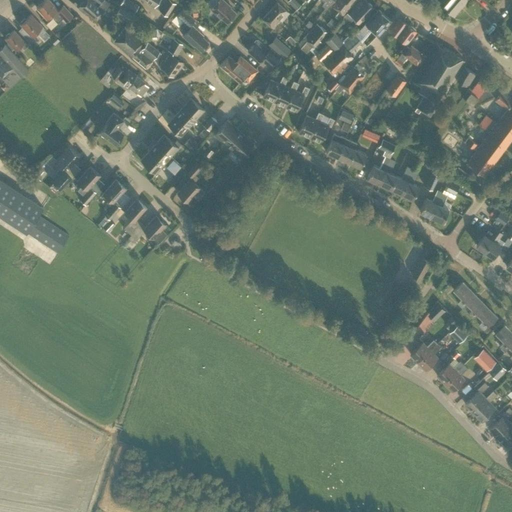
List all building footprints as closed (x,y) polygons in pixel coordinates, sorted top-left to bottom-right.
[(52,17),(57,23),(63,18),(66,21),(72,15),(63,5),(58,9),(49,0),(44,0),(36,7),(48,21),(52,17)] [(109,3),(105,0),(84,0),(78,7),(86,14),(87,12),(96,19),(109,3)] [(122,0),(120,4),(133,12),(137,5),(128,0),(122,0)] [(171,0),(144,0),(168,15),(176,3),(171,0)] [(226,22),(235,12),(230,7),(230,6),(223,0),(217,0),(210,8),(220,17),(221,17),(226,22)] [(286,0),(286,1),(296,9),(301,4),(295,0),(286,0)] [(349,5),(343,0),(337,0),(333,6),(339,11),(335,16),(338,18),(342,13),(344,15),(351,6),(349,5)] [(365,0),(361,0),(355,7),(365,16),(373,7),(365,0)] [(445,0),(441,5),(453,15),(466,0),(445,0)] [(277,2),(270,10),(281,20),(281,21),(289,13),(277,2)] [(116,13),(136,26),(141,18),(120,6),(116,13)] [(365,16),(355,7),(348,14),(347,12),(343,16),(350,22),(353,18),(358,24),(365,16)] [(182,8),(176,15),(182,21),(188,26),(191,24),(195,20),(182,8)] [(365,23),(378,35),(391,20),(378,9),(365,23)] [(273,29),(281,20),(270,10),(262,19),(273,29)] [(44,29),(45,29),(40,23),(39,24),(30,14),(25,19),(25,18),(20,22),(21,23),(20,24),(23,26),(19,30),(31,43),(35,39),(32,36),(37,31),(44,39),(49,35),(44,29)] [(332,28),(337,22),(331,17),(326,24),(332,28)] [(415,28),(411,25),(409,26),(400,19),(390,32),(393,34),(393,35),(406,44),(416,31),(415,31),(415,28)] [(309,28),(313,23),(308,20),(304,24),(309,28)] [(188,26),(182,21),(179,25),(186,31),(182,35),(194,45),(195,45),(201,50),(208,42),(202,36),(203,35),(191,24),(188,26)] [(327,31),(320,25),(317,23),(297,44),(301,47),(306,52),(312,45),(316,49),(321,42),(319,40),(327,31)] [(114,41),(132,57),(140,47),(145,41),(126,26),(114,41)] [(157,28),(153,34),(156,36),(160,35),(163,32),(157,28)] [(362,41),(368,35),(367,34),(361,28),(355,33),(362,41)] [(10,33),(8,33),(6,35),(6,37),(5,38),(15,50),(21,45),(24,49),(28,45),(14,30),(10,33)] [(326,40),(333,49),(342,41),(335,32),(326,40)] [(352,49),(362,41),(355,33),(346,41),(352,49)] [(55,44),(59,40),(54,35),(50,39),(55,44)] [(285,39),(292,45),(296,41),(289,35),(285,39)] [(267,43),(283,57),(290,49),(274,36),(267,43)] [(166,49),(175,55),(182,45),(173,39),(166,49)] [(421,45),(426,49),(430,43),(425,39),(421,45)] [(258,40),(248,50),(261,63),(266,57),(274,64),(280,57),(270,49),(269,50),(258,40)] [(141,48),(140,47),(132,57),(145,68),(154,59),(159,52),(147,42),(141,48)] [(0,75),(10,86),(29,69),(5,43),(0,47),(0,75)] [(413,81),(422,87),(418,92),(424,95),(417,107),(415,110),(418,113),(420,109),(430,115),(443,92),(445,93),(464,60),(435,43),(413,81)] [(348,64),(347,63),(352,57),(342,46),(332,55),(331,54),(334,51),(326,44),(315,54),(332,73),(337,69),(340,72),(348,64)] [(407,57),(411,60),(418,50),(411,45),(409,47),(407,46),(398,57),(403,62),(407,57)] [(426,56),(418,50),(411,60),(419,66),(426,56)] [(179,60),(180,59),(170,53),(165,61),(163,60),(160,65),(162,66),(161,68),(174,77),(184,63),(179,60)] [(235,61),(229,56),(220,65),(228,72),(239,82),(243,78),(248,81),(257,70),(240,55),(235,61)] [(400,66),(403,62),(397,57),(394,61),(400,66)] [(34,63),(30,59),(25,64),(29,68),(34,63)] [(345,75),(346,76),(356,85),(364,75),(358,70),(361,67),(357,63),(354,66),(345,75)] [(118,78),(128,86),(136,75),(128,68),(125,72),(118,67),(111,75),(116,79),(118,78)] [(457,81),(468,87),(476,74),(465,67),(457,81)] [(108,86),(114,80),(107,74),(101,80),(108,86)] [(145,82),(136,75),(128,86),(141,96),(148,87),(144,83),(145,82)] [(386,89),(395,95),(406,81),(397,75),(386,89)] [(262,96),(274,101),(282,84),(284,85),(287,78),(282,76),(279,83),(270,79),(262,96)] [(349,93),(356,85),(346,76),(339,83),(338,83),(334,79),(327,87),(331,90),(333,92),(335,89),(338,91),(342,86),(349,93)] [(250,81),(256,87),(260,82),(254,77),(250,81)] [(284,85),(282,84),(274,101),(285,106),(293,89),(295,90),(298,83),(293,81),(290,88),(284,85)] [(0,85),(4,90),(8,86),(4,82),(0,85)] [(295,90),(293,89),(285,106),(296,111),(304,94),(306,95),(309,88),(304,86),(301,93),(295,90)] [(465,100),(472,106),(478,98),(470,92),(465,100)] [(490,132),(479,146),(477,144),(473,148),(476,150),(467,163),(484,175),(511,137),(511,100),(501,92),(495,100),(507,109),(497,123),(494,120),(487,130),(490,132)] [(109,98),(117,105),(121,100),(113,93),(109,98)] [(191,98),(183,107),(196,118),(204,110),(191,98)] [(183,107),(175,115),(188,127),(196,118),(183,107)] [(350,123),(353,115),(342,110),(338,118),(350,123)] [(107,122),(100,132),(101,133),(101,135),(103,136),(105,136),(115,144),(123,133),(117,129),(124,120),(113,112),(106,122),(107,122)] [(298,132),(310,137),(318,120),(320,121),(323,114),(318,112),(315,119),(306,115),(298,132)] [(188,127),(175,115),(167,124),(181,136),(188,127)] [(369,124),(373,119),(367,115),(363,120),(369,124)] [(203,125),(209,130),(215,122),(210,117),(203,125)] [(326,124),(320,121),(318,120),(310,137),(321,142),(328,125),(331,126),(334,119),(329,117),(326,124)] [(214,134),(223,142),(236,127),(227,120),(214,134)] [(223,142),(231,150),(244,135),(236,127),(223,142)] [(202,137),(207,132),(203,128),(198,134),(202,137)] [(373,132),(364,128),(361,135),(370,139),(373,132)] [(337,156),(345,137),(340,135),(340,136),(334,133),(326,151),(337,156)] [(164,134),(156,143),(171,156),(178,147),(175,144),(164,134)] [(244,135),(231,150),(240,157),(253,143),(244,135)] [(183,143),(191,149),(197,143),(189,137),(183,143)] [(345,137),(337,156),(349,161),(354,148),(357,142),(345,137)] [(477,144),(467,137),(464,141),(473,148),(477,144)] [(382,138),(378,147),(391,154),(395,145),(382,138)] [(156,143),(148,151),(163,164),(171,156),(156,143)] [(56,160),(62,165),(56,172),(60,176),(64,172),(79,156),(69,147),(56,160)] [(366,153),(354,148),(349,161),(360,166),(366,153)] [(163,164),(148,151),(141,160),(155,173),(163,164)] [(367,177),(379,183),(390,158),(385,156),(379,167),(373,165),(367,177)] [(395,161),(390,158),(379,183),(390,188),(396,175),(390,172),(395,161)] [(205,192),(200,187),(194,182),(198,177),(195,174),(202,166),(196,161),(187,172),(192,176),(190,179),(190,178),(177,192),(187,201),(193,195),(198,199),(205,192)] [(82,185),(78,190),(82,194),(100,175),(90,166),(77,180),(82,185)] [(404,173),(409,176),(412,169),(407,166),(404,173)] [(39,167),(34,174),(40,179),(45,173),(39,167)] [(178,177),(183,170),(179,167),(173,173),(178,177)] [(407,180),(401,193),(412,199),(418,186),(412,183),(418,171),(412,169),(409,176),(407,180)] [(60,189),(71,178),(64,172),(60,176),(54,183),(60,189)] [(424,186),(432,190),(439,176),(431,172),(424,186)] [(402,178),(396,175),(390,188),(401,193),(407,180),(409,176),(404,173),(402,178)] [(444,187),(445,187),(443,190),(454,195),(460,184),(449,178),(444,187)] [(0,215),(27,233),(27,232),(58,252),(69,236),(38,215),(43,208),(0,179),(0,215)] [(103,193),(113,202),(126,188),(116,179),(103,193)] [(60,189),(54,183),(53,182),(48,187),(57,195),(61,190),(60,189)] [(89,188),(79,200),(84,205),(95,193),(89,188)] [(432,201),(426,198),(420,211),(431,216),(442,192),(437,190),(432,201)] [(448,195),(442,192),(431,216),(442,222),(451,204),(445,201),(448,195)] [(124,228),(131,235),(142,223),(137,218),(147,207),(137,198),(124,212),(132,219),(124,228)] [(105,215),(110,220),(121,207),(116,203),(112,207),(105,215)] [(496,218),(504,224),(509,217),(501,211),(496,218)] [(142,223),(131,235),(128,238),(134,243),(142,233),(144,235),(147,232),(158,242),(166,233),(161,229),(166,224),(156,215),(145,226),(142,223)] [(108,232),(115,224),(110,220),(103,227),(108,232)] [(500,231),(497,229),(494,233),(488,229),(485,234),(477,245),(485,251),(500,231)] [(503,233),(500,231),(485,251),(494,257),(502,246),(497,242),(503,233)] [(35,265),(40,257),(31,252),(26,260),(35,265)] [(423,256),(412,275),(421,280),(432,261),(423,256)] [(450,276),(440,286),(446,292),(456,282),(450,276)] [(463,308),(468,304),(476,295),(463,281),(454,290),(462,298),(458,302),(463,308)] [(487,306),(476,295),(468,304),(473,309),(468,313),(474,319),(478,315),(487,306)] [(437,311),(431,317),(434,321),(445,310),(439,304),(434,308),(437,311)] [(487,306),(478,315),(483,320),(479,324),(485,330),(498,317),(487,306)] [(446,321),(451,327),(457,322),(452,316),(446,321)] [(449,332),(459,341),(468,333),(458,323),(449,332)] [(505,351),(510,347),(511,344),(511,331),(505,324),(496,333),(504,341),(500,346),(505,351)] [(410,354),(418,362),(438,343),(434,339),(427,346),(423,342),(410,354)] [(438,343),(418,362),(426,370),(439,357),(434,353),(441,347),(438,343)] [(487,370),(496,361),(483,348),(474,357),(487,370)] [(455,358),(460,353),(456,350),(452,354),(455,358)] [(437,375),(445,383),(464,364),(460,360),(454,367),(450,363),(437,375)] [(489,371),(496,378),(506,369),(499,362),(489,371)] [(468,368),(464,364),(445,383),(453,391),(465,379),(461,374),(468,368)] [(474,412),(487,399),(486,398),(481,393),(488,385),(485,382),(477,389),(479,390),(465,403),(474,412)] [(487,399),(474,412),(482,421),(496,408),(490,401),(497,394),(493,390),(486,398),(487,399)] [(504,416),(490,429),(498,437),(511,424),(511,423),(506,418),(511,412),(511,409),(510,407),(502,414),(504,416)] [(511,422),(511,423),(511,424),(498,437),(507,446),(511,441),(511,422)]
